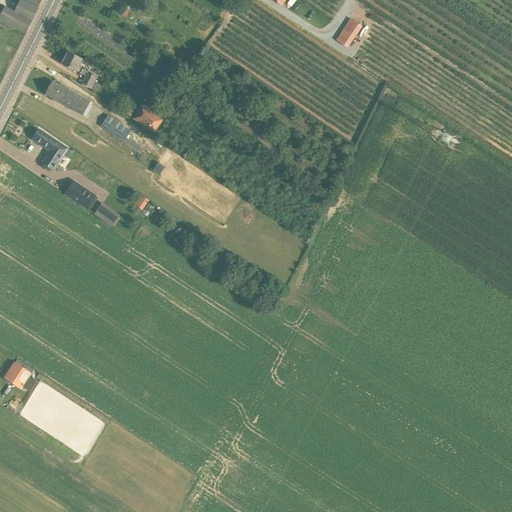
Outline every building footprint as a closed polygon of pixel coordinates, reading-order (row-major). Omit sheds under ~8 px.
[(20,0),(21,1),(15,12),(12,11),(13,11),(5,7),(0,17),(0,19),(25,33),(38,9),(42,0),(20,0)] [(362,27),(351,19),(336,42),(347,49),(362,27)] [(97,78),(88,73),(83,70),(84,67),(79,65),(82,59),(68,52),(62,65),(76,72),(76,71),(86,76),(82,85),(91,89),(97,78)] [(53,100),(86,117),(92,106),(89,105),(91,101),(61,85),(60,87),(53,83),(46,94),(54,98),(53,100)] [(142,108),(139,113),(135,119),(154,132),(161,121),(142,108)] [(124,142),(131,131),(108,116),(100,127),(124,142)] [(43,163),(54,171),(64,156),(67,158),(72,152),(39,130),(33,140),(48,150),(46,154),(48,155),(43,163)] [(155,163),(150,170),(158,175),(162,169),(155,163)] [(95,196),(74,182),(65,195),(86,209),(95,196)] [(142,211),(149,201),(140,195),(133,204),(142,211)] [(112,227),(113,226),(119,218),(120,217),(102,204),(94,214),(112,227)] [(223,256),(225,253),(216,247),(214,250),(223,256)] [(31,374),(14,364),(4,380),(20,391),(31,374)]
